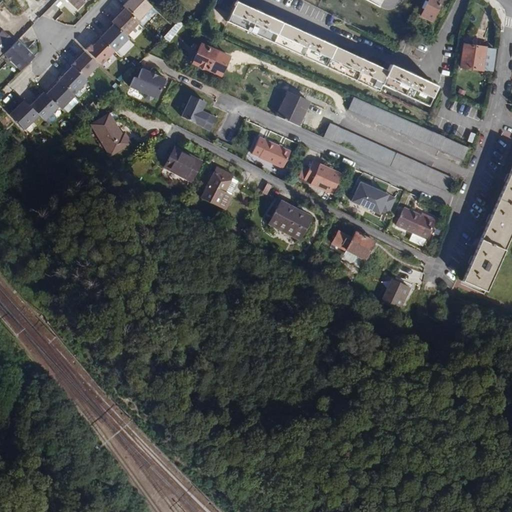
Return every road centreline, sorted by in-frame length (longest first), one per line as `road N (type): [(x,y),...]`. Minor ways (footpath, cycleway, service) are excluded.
road 1 (residential): [(440,265),(172,131)]
road 2 (residential): [(220,100),(463,207)]
road 3 (residential): [(511,32),(494,124),(463,207)]
